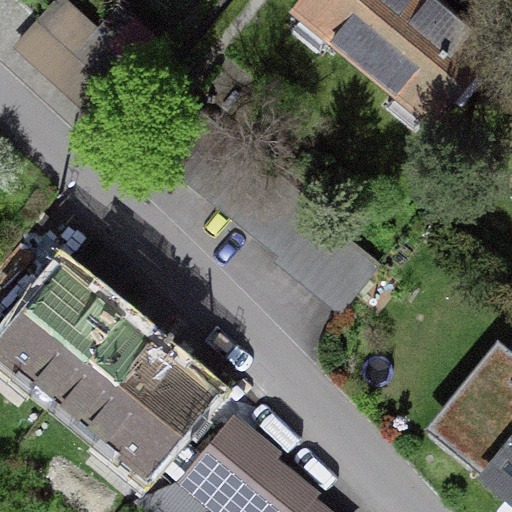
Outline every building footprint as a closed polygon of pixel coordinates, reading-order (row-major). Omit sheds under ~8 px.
[(106,125),(136,92),(147,80),(137,71),(162,45),(120,6),(96,33),(60,0),(56,0),(47,11),(18,43),(106,125)] [(433,118),(490,49),(430,0),(304,0),(299,8),(433,118)] [(149,145),(281,252),(276,257),(342,309),(378,263),(329,223),(333,218),(186,99),(149,145)] [(0,343),(0,347),(146,467),(208,391),(136,331),(60,269),(0,343)] [(511,350),(509,348),(436,437),(511,499),(511,350)] [(195,462),(178,482),(208,507),(214,511),(313,511),(306,506),(311,500),(290,483),(268,465),(272,459),(227,422),(195,462)] [(164,511),(203,511),(208,507),(178,482),(145,496),(164,511)]
